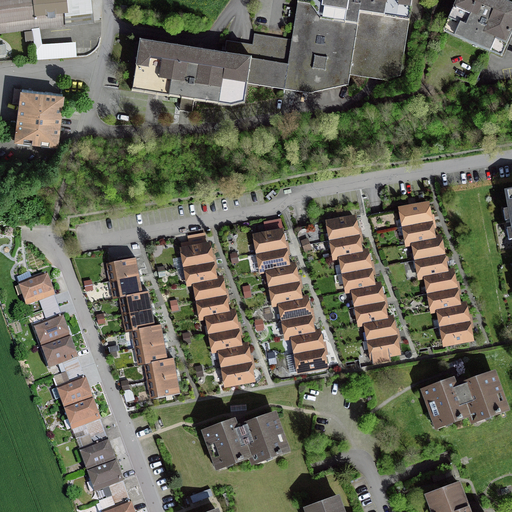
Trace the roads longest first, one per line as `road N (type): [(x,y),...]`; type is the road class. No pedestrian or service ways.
road 1 (residential): [(89,243),(260,212),(307,191),(511,156)]
road 2 (residential): [(57,246),(158,511)]
road 3 (residential): [(0,70),(102,62),(108,0)]
road 4 (unknown): [(240,0),(206,38),(108,16)]
